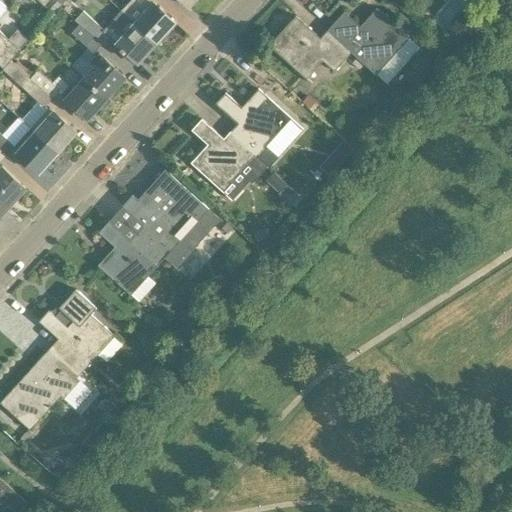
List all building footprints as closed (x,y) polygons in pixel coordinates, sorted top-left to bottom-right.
[(55,0),(50,0),(44,7),(52,14),(61,5),(55,0)] [(143,12),(133,23),(156,44),(175,23),(152,3),(148,0),(147,0),(139,9),(143,12)] [(179,0),(189,8),(196,0),(179,0)] [(327,30),(351,52),(357,45),(382,68),(392,57),(400,64),(417,46),(376,8),(359,26),(343,12),(327,30)] [(83,10),(74,20),(80,24),(102,45),(108,38),(111,35),(104,29),(99,25),(83,10)] [(120,30),(111,40),(114,44),(138,64),(156,44),(133,23),(122,13),(113,24),(120,30)] [(351,52),(327,30),(319,38),(295,16),(268,46),(302,77),(303,76),(306,79),(322,62),(333,71),(351,52)] [(80,24),(71,34),(88,48),(94,54),(102,45),(80,24)] [(0,52),(10,61),(19,51),(0,33),(0,52)] [(88,48),(70,67),(82,78),(106,99),(125,78),(102,57),(100,59),(94,54),(88,48)] [(0,66),(2,69),(3,69),(10,61),(0,52),(0,66)] [(10,61),(3,69),(22,88),(37,102),(44,108),(45,106),(51,100),(23,74),(14,65),(10,61)] [(27,70),(23,74),(51,100),(58,93),(60,91),(52,83),(32,65),(27,70)] [(68,86),(60,95),(64,98),(87,120),(106,99),(82,78),(73,88),(69,85),(68,86)] [(229,131),(257,156),(290,119),(257,89),(240,107),(224,93),(214,104),(236,124),(229,131)] [(48,109),(29,129),(56,153),(75,132),(49,108),(48,109)] [(257,156),(229,131),(223,139),(201,119),(191,131),(207,145),(190,164),(224,193),(257,156)] [(13,146),(11,149),(38,173),(56,153),(29,129),(13,146)] [(0,150),(8,142),(2,136),(1,136),(0,134),(0,150)] [(342,143),(336,149),(346,158),(352,152),(342,143)] [(0,202),(7,209),(25,189),(0,166),(0,165),(0,161),(5,156),(0,151),(0,202)] [(143,227),(137,234),(164,259),(179,242),(190,252),(208,232),(199,219),(208,210),(164,170),(153,182),(156,184),(148,194),(145,191),(137,200),(132,195),(121,207),(143,227)] [(267,181),(279,193),(286,185),(273,174),(267,181)] [(164,259),(137,234),(130,241),(108,221),(98,233),(114,247),(97,266),(112,280),(109,283),(121,294),(124,291),(138,303),(156,283),(148,276),(164,259)] [(270,238),(267,228),(254,233),(257,242),(270,238)] [(224,293),(217,277),(205,283),(212,298),(224,293)] [(56,351),(80,373),(96,355),(93,353),(109,335),(112,337),(113,336),(89,315),(95,309),(74,290),(57,308),(59,310),(53,317),(47,311),(37,322),(62,344),(56,351)] [(76,377),(80,373),(56,351),(48,359),(43,355),(0,402),(0,404),(28,430),(61,394),(65,397),(80,380),(76,377)] [(117,405),(123,405),(125,405),(126,401),(128,398),(124,391),(116,392),(113,399),(117,405)] [(47,455),(42,456),(44,465),(50,463),(51,466),(64,462),(63,459),(69,457),(67,449),(61,450),(47,455)] [(0,499),(13,511),(20,511),(28,504),(0,478),(0,499)]
